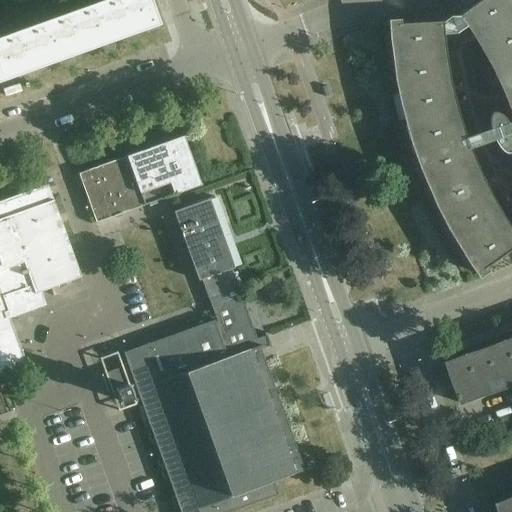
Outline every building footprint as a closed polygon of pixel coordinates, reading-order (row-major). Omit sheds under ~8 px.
[(150,0),(107,0),(0,38),(0,81),(160,24),(150,0)] [(482,0),(462,15),(459,16),(450,17),(443,22),(443,24),(442,24),(443,35),(445,33),(448,31),(451,30),(454,29),(458,27),(461,27),(464,26),(467,26),(477,41),(492,67),(504,94),(511,112),(511,123),(508,125),(505,121),(503,118),(500,115),(497,114),(495,114),(493,116),(492,118),(491,122),(491,126),(491,130),(465,140),(469,149),(494,140),(496,145),(499,149),(501,152),(504,154),(507,155),(509,155),(511,153),(511,152),(511,134),(511,133),(511,1),(511,0),(482,0)] [(445,53),(443,35),(442,24),(443,24),(443,22),(398,25),(399,38),(392,39),(397,80),(404,79),(409,102),(402,104),(413,144),(420,142),(428,165),(422,168),(438,206),(445,203),(456,224),(449,227),(471,263),(477,259),(485,270),(511,250),(511,232),(503,219),(489,193),(476,167),(469,149),(465,140),(456,110),(449,82),(445,53)] [(184,137),(132,156),(149,205),(202,186),(184,137)] [(96,224),(149,205),(132,156),(79,175),(96,224)] [(82,278),(50,188),(48,185),(0,202),(0,375),(27,365),(8,312),(38,301),(36,295),(82,278)] [(218,231),(228,227),(228,225),(218,229),(208,201),(215,199),(214,197),(170,213),(171,215),(179,212),(210,301),(240,290),(218,231)] [(273,349),(268,335),(265,335),(266,337),(258,340),(240,290),(210,301),(218,322),(216,323),(215,320),(212,321),(213,323),(127,354),(126,352),(124,353),(128,365),(122,367),(128,385),(116,389),(121,402),(133,398),(131,394),(138,392),(157,445),(153,446),(158,460),(162,459),(169,480),(166,481),(171,495),(174,494),(180,511),(232,511),(279,495),(278,493),(278,494),(274,483),(307,471),(306,468),(304,469),(261,350),(270,347),(271,350),(273,349)] [(511,384),(511,339),(484,350),(498,390),(511,384)] [(498,390),(484,350),(445,364),(459,404),(498,390)] [(511,511),(511,498),(495,505),(497,511),(511,511)]
